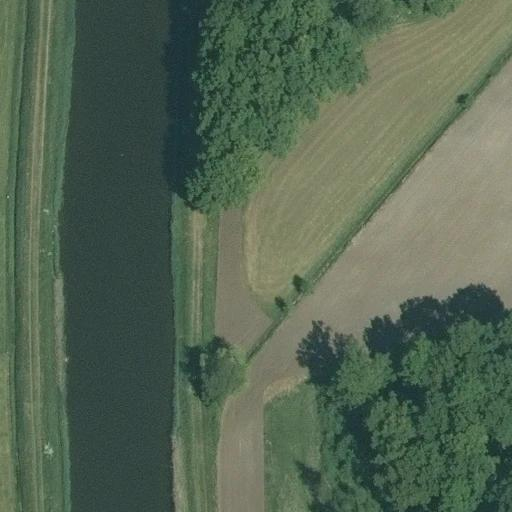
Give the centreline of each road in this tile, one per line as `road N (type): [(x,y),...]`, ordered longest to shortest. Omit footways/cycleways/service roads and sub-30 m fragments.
road 1 (track): [(44,0),(30,244),(39,511)]
road 2 (track): [(203,0),(192,195),(201,511)]
